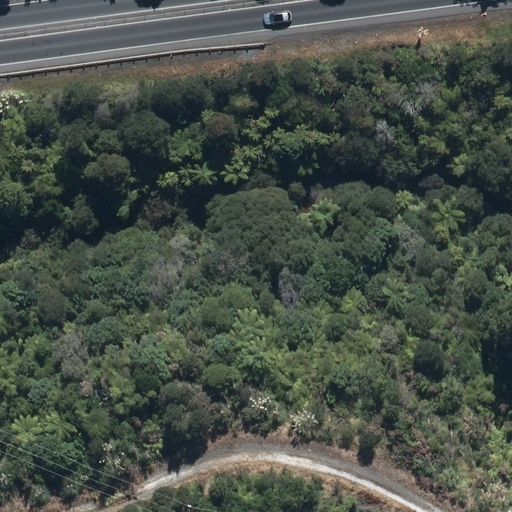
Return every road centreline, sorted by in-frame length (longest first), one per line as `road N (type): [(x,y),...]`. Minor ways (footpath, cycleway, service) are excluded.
road 1 (track): [(0,492),(219,482),(322,495),(359,511)]
road 2 (trunk): [(0,40),(310,0)]
